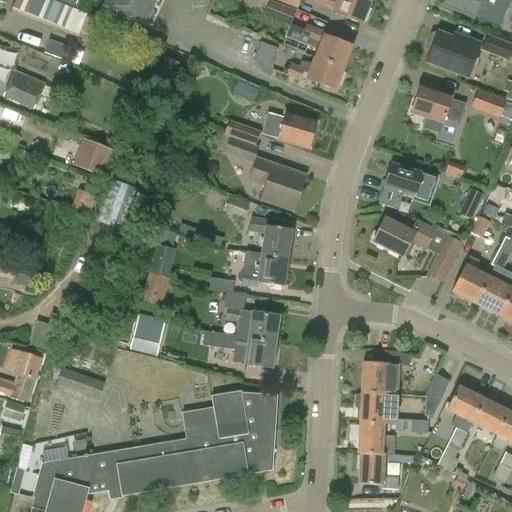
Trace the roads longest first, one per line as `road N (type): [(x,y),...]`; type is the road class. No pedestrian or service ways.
road 1 (residential): [(328,308),(346,175),(415,0)]
road 2 (residential): [(315,504),(328,308)]
road 3 (residential): [(511,370),(412,320),(328,308)]
